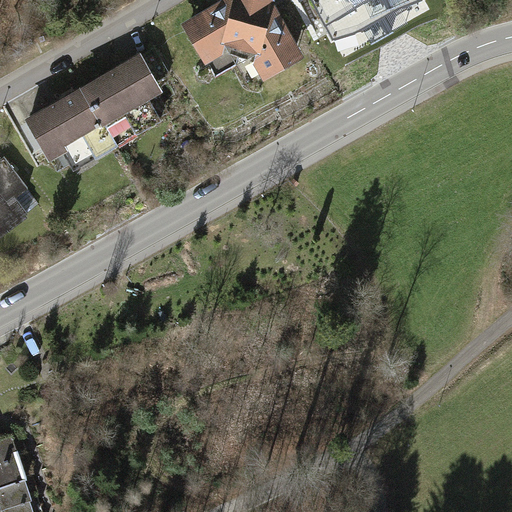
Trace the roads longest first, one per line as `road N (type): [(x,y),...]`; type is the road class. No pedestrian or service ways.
road 1 (tertiary): [(0,313),(445,63),(511,37)]
road 2 (track): [(511,318),(357,444),(225,511)]
